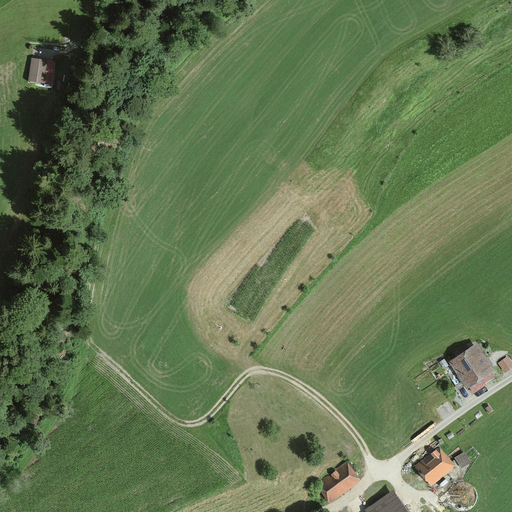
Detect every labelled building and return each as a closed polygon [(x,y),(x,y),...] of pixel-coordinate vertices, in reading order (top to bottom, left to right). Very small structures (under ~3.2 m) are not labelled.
[(65,65),(39,62),(37,82),(63,85),(65,65)] [(476,341),(449,359),(466,385),(469,384),(474,392),(486,383),(485,381),(495,374),(491,369),(494,366),(476,341)] [(511,361),(508,355),(498,362),(505,371),(511,366),(511,361)] [(437,449),(412,469),(425,485),(450,465),(437,449)] [(344,462),(315,483),(329,501),(357,480),(344,462)] [(412,511),(399,493),(372,511),(412,511)]
